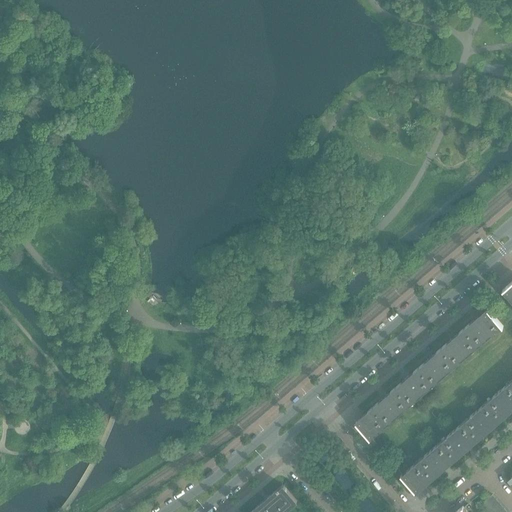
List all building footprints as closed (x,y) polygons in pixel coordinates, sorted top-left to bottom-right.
[(511,281),(503,290),(511,299),(511,281)] [(503,326),(489,309),(488,309),(488,310),(472,323),(472,322),(464,328),(478,344),(491,333),(492,334),(502,326),(503,326)] [(478,344),(464,328),(457,334),(458,335),(456,337),(451,341),(452,341),(450,342),(449,341),(442,347),(456,364),(478,344)] [(456,364),(442,347),(434,354),(435,355),(433,357),(433,356),(433,357),(429,360),(427,362),(426,361),(419,367),(433,383),(456,364)] [(433,383),(419,367),(411,374),(412,375),(410,376),(409,375),(405,378),(406,380),(404,382),(403,381),(396,387),(410,403),(433,383)] [(511,383),(509,380),(487,400),(502,417),(509,411),(508,410),(510,408),(511,406),(511,383)] [(410,403),(396,387),(388,393),(389,394),(387,396),(383,400),(381,401),(380,400),(373,406),(387,423),(410,403)] [(502,417),(487,400),(464,420),(479,437),(486,431),(485,429),(487,428),(491,425),(491,424),(493,422),(494,424),(502,417)] [(387,423),(373,406),(366,413),(366,414),(357,422),(356,422),(370,439),(372,438),(371,436),(387,423)] [(479,437),(464,420),(442,439),(456,456),(463,450),(462,449),(464,447),(464,448),(465,447),(468,444),(470,442),(471,443),(479,437)] [(456,456),(442,439),(419,459),(433,476),(440,470),(439,469),(441,467),(442,467),(446,463),(445,463),(447,462),(448,463),(456,456)] [(433,476),(419,459),(402,474),(401,474),(415,490),(424,481),(425,483),(433,476)] [(282,511),(286,510),(292,504),(292,505),(297,501),(284,485),(280,488),(279,487),(277,489),(255,508),(257,511),(282,511)] [(487,507),(495,500),(491,496),(492,495),(492,494),(483,502),(487,507)] [(491,511),(499,504),(496,501),(497,500),(496,501),(495,500),(487,507),(491,511)]
